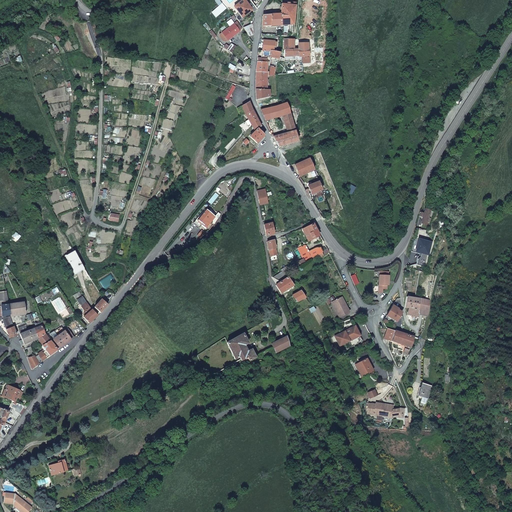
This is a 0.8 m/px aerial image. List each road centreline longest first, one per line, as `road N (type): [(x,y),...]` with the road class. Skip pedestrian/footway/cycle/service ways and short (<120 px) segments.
road 1 (residential): [(61,511),(247,403),(270,403),(289,417),(346,511)]
road 2 (unclassified): [(148,262),(195,245),(223,217),(242,178),(251,178),(271,289),(286,320)]
road 3 (secondary): [(399,250),(435,157),(511,36)]
road 4 (secondary): [(0,453),(148,262)]
road 5 (track): [(168,70),(110,263),(124,267),(126,290)]
road 6 (track): [(92,215),(64,162),(74,99),(64,56),(41,32),(23,37)]
road 7 (track): [(120,228),(92,215),(101,66)]
road 8 (track): [(421,343),(453,252),(511,205)]
road 9 (residential): [(264,0),(252,99),(269,145)]
road 10 (secondary): [(148,262),(218,174),(250,164)]
